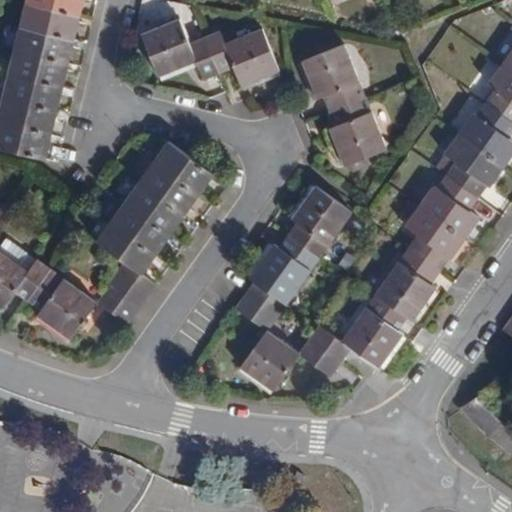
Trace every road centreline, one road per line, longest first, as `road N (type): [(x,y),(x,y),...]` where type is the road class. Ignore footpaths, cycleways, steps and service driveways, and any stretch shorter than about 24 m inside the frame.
road 1 (residential): [(123,401),(259,188),(266,145),(94,103),(116,0)]
road 2 (residential): [(409,465),(319,438),(181,421),(123,401)]
road 3 (residential): [(511,270),(445,363),(409,465)]
road 4 (residential): [(123,401),(0,369)]
